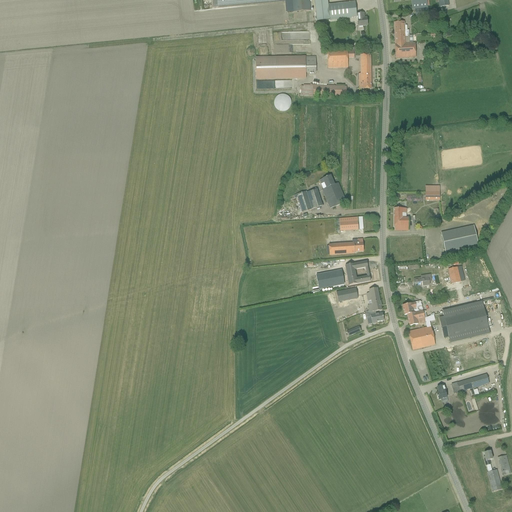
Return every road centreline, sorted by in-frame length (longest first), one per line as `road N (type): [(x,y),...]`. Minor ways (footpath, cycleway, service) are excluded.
road 1 (tertiary): [(394,325),(382,240),(379,0)]
road 2 (unclassified): [(140,511),(160,479),(341,348),(394,325)]
road 3 (tertiary): [(468,511),(394,325)]
